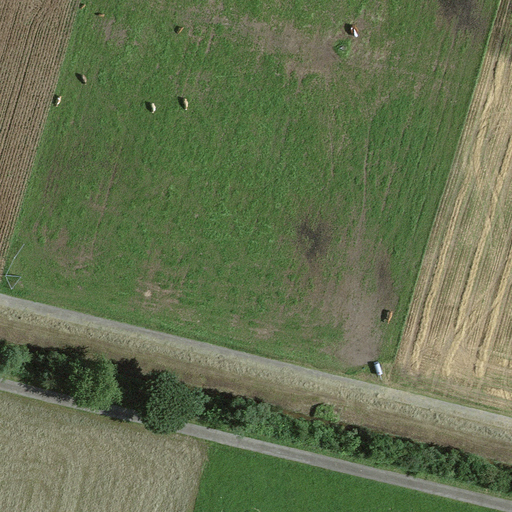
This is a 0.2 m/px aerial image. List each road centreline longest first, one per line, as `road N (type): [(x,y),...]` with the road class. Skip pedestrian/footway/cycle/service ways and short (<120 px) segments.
road 1 (track): [(0,299),(511,424)]
road 2 (track): [(511,507),(0,385)]
